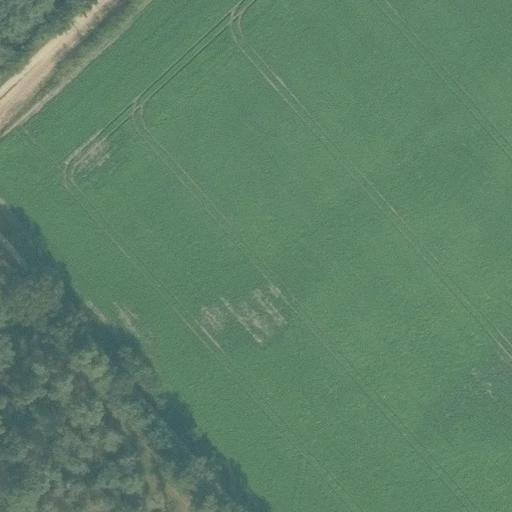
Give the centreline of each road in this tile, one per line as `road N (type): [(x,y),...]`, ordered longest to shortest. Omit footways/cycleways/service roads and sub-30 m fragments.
road 1 (track): [(0,298),(191,511)]
road 2 (track): [(127,0),(0,118)]
